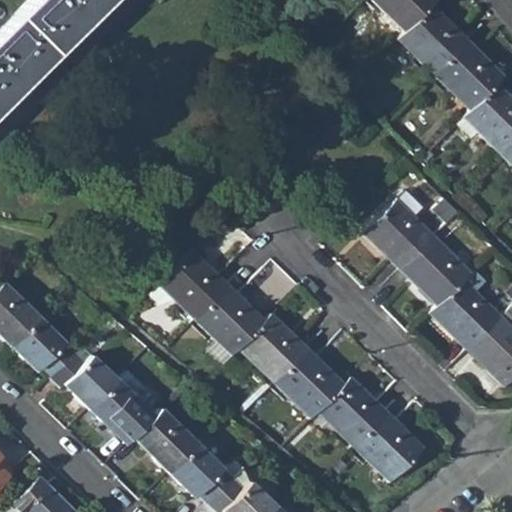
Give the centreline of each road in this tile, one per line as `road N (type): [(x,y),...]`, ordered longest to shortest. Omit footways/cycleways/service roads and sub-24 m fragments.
road 1 (residential): [(493,441),(313,255),(299,208)]
road 2 (residential): [(0,387),(129,511)]
